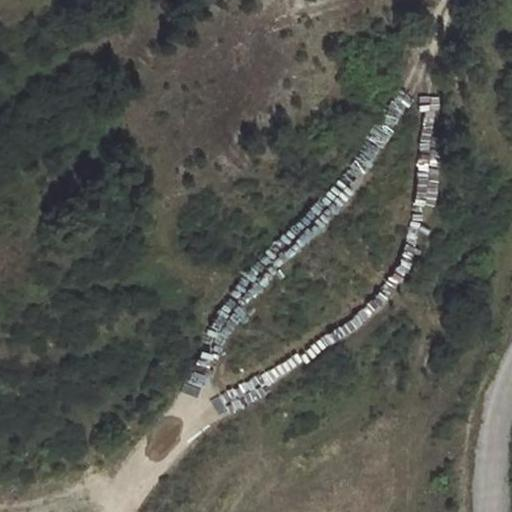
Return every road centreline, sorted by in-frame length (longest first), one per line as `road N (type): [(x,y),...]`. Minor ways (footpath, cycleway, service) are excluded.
road 1 (track): [(453,0),(359,166),(228,305),(173,435),(133,486),(124,511)]
road 2 (track): [(173,435),(320,345),(394,281),(418,229),(427,159),(423,50)]
road 3 (track): [(489,511),(495,418),(511,383)]
